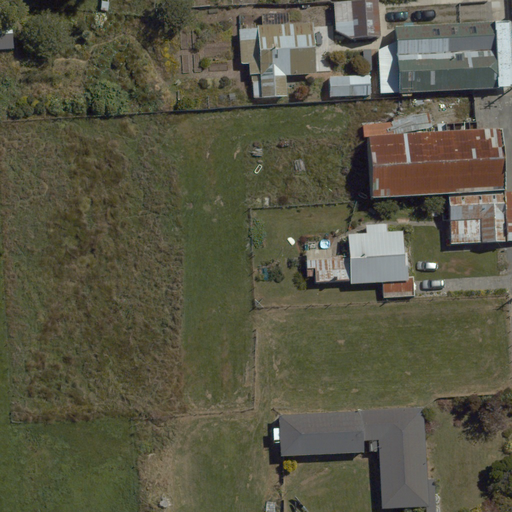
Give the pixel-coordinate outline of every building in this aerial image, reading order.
[(378,0),(358,0),(333,2),(335,30),(352,39),(381,37),(378,0)] [(315,22),(240,27),(242,62),(249,61),(252,100),(289,97),(288,76),(318,74),(315,22)] [(495,22),(395,28),(399,92),(498,87),(495,22)] [(392,47),(376,48),(377,94),(393,94),(392,47)] [(370,75),(329,76),(330,97),(371,95),(370,75)] [(502,129),(370,137),(373,197),(506,188),(502,129)] [(505,194),(448,196),(450,243),(507,241),(505,194)] [(366,233),(348,234),(351,282),(382,280),(407,278),(404,231),(388,232),(387,223),(366,225),(366,233)] [(414,295),(412,277),(382,280),(383,298),(414,295)] [(424,407),(280,415),(282,455),(379,450),(383,508),(429,506),(424,407)]
